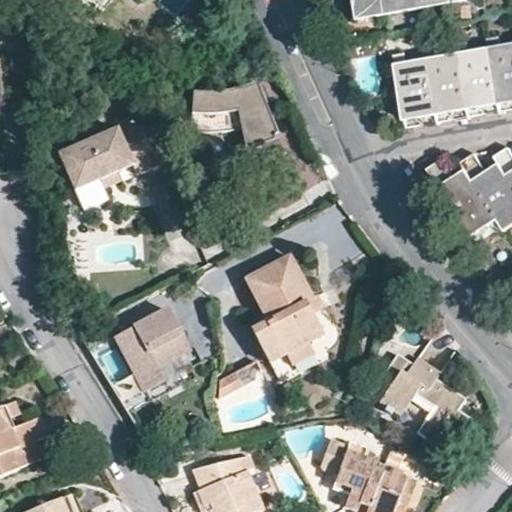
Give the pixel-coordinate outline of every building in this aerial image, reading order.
[(380,17),(390,15),(387,0),(354,0),(358,20),(370,18),(374,12),(380,17)] [(387,0),(390,15),(401,14),(405,8),(410,12),(419,10),(417,0),(387,0)] [(417,0),(419,10),(432,8),(435,2),(441,7),(451,5),(450,0),(417,0)] [(486,41),(487,50),(497,109),(498,114),(511,112),(511,111),(511,45),(508,47),(506,53),(498,47),(496,38),(486,41)] [(455,45),(457,56),(467,115),(468,120),(479,118),(484,112),(497,109),(487,50),(476,52),(474,57),(466,53),(465,43),(455,45)] [(423,50),(425,61),(436,119),(437,125),(449,124),(452,117),(467,115),(457,56),(445,57),(442,62),(436,56),(434,48),(423,50)] [(436,119),(425,61),(414,63),(411,70),(405,63),(404,54),(391,56),(406,130),(420,128),(423,122),(436,119)] [(220,90),(207,91),(205,91),(190,91),(187,131),(202,132),(216,132),(229,130),(238,128),(242,147),(276,137),(254,82),(234,88),(220,90)] [(499,118),(498,114),(497,109),(484,112),(486,120),(499,118)] [(468,124),(468,120),(467,115),(452,117),(454,125),(468,124)] [(115,125),(58,150),(58,161),(71,190),(98,179),(116,171),(130,165),(133,174),(165,161),(147,119),(118,132),(115,125)] [(438,128),(437,125),(436,119),(423,122),(424,131),(438,128)] [(494,158),(499,166),(511,184),(511,153),(509,149),(494,158)] [(472,182),(495,217),(503,230),(511,225),(511,184),(499,166),(491,170),(482,169),(473,154),(459,163),(465,171),(472,182)] [(468,233),(495,217),(472,182),(464,188),(460,183),(450,181),(436,160),(425,167),(468,233)] [(119,180),(116,171),(98,179),(102,188),(119,180)] [(472,182),(465,171),(450,181),(460,183),(464,188),(472,182)] [(319,338),(309,318),(303,305),(311,301),(310,300),(288,259),(244,282),(265,325),(251,332),(268,364),(283,356),(306,345),(319,338)] [(309,318),(323,310),(316,297),(310,300),(311,301),(303,305),(309,318)] [(511,307),(502,317),(508,323),(511,319),(511,307)] [(190,353),(169,313),(115,341),(144,395),(165,384),(158,371),(191,354),(190,353)] [(312,358),(306,345),(283,356),(290,369),(312,358)] [(464,402),(438,384),(434,391),(428,386),(433,380),(435,378),(411,361),(407,368),(393,358),(377,382),(386,388),(377,403),(384,408),(382,412),(388,416),(390,413),(398,417),(413,396),(431,409),(415,434),(437,449),(450,430),(458,435),(468,421),(457,413),(464,402)] [(218,401),(242,388),(234,374),(219,383),(218,401)] [(434,391),(438,384),(433,380),(428,386),(434,391)] [(14,420),(24,417),(15,396),(5,400),(14,420)] [(23,440),(33,436),(47,429),(40,410),(24,417),(14,420),(5,400),(0,401),(0,471),(19,464),(18,462),(31,457),(23,440)] [(39,452),(33,436),(23,440),(31,457),(39,452)] [(396,501),(407,505),(414,486),(399,480),(401,475),(388,470),(386,475),(376,471),(378,467),(362,459),(366,450),(349,443),(347,446),(330,439),(319,466),(337,474),(332,487),(349,494),(344,506),(354,510),(358,501),(362,491),(371,495),(368,506),(365,511),(391,511),(396,501)] [(214,511),(211,511),(260,511),(263,511),(248,471),(245,472),(240,460),(192,473),(200,491),(204,501),(209,499),(214,511)] [(68,511),(78,511),(77,507),(70,490),(64,493),(71,510),(68,511)] [(200,511),(211,511),(214,511),(209,499),(204,501),(200,491),(193,494),(197,503),(200,511)] [(362,491),(358,501),(368,506),(371,495),(362,491)] [(68,511),(71,510),(64,493),(19,511),(68,511)] [(399,511),(400,511),(407,505),(396,501),(391,511),(399,511)]
